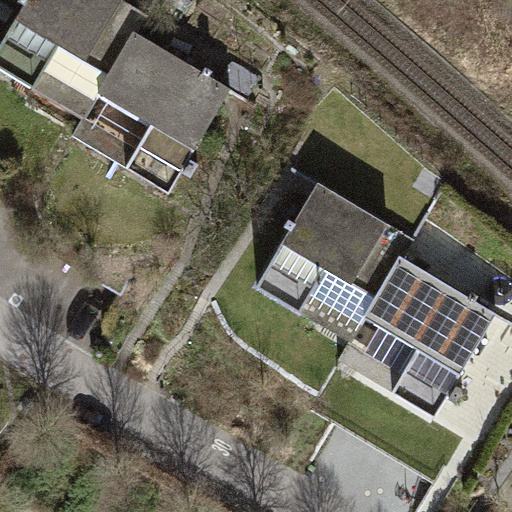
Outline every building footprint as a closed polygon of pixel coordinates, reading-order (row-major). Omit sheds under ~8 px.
[(147,14),(123,0),(20,0),(20,1),(25,4),(0,46),(0,66),(85,117),(100,92),(137,31),(147,14)] [(190,159),(232,89),(210,76),(214,71),(207,67),(204,72),(137,31),(100,92),(152,123),(126,166),(169,192),(182,171),(191,176),(199,164),(190,159)] [(412,238),(318,183),(296,222),(290,218),(286,225),(291,228),(258,286),(300,311),(326,268),(377,298),(402,256),(412,238)] [(455,384),(497,313),(476,301),(480,295),(473,291),(469,297),(402,256),(377,298),(366,316),(418,348),(392,391),(435,416),(448,395),(457,401),(464,389),(455,384)] [(326,268),(300,311),(351,341),(366,316),(377,298),(326,268)] [(366,316),(351,341),(340,360),(392,391),(418,348),(366,316)] [(37,511),(147,511),(62,460),(21,502),(37,511)]
